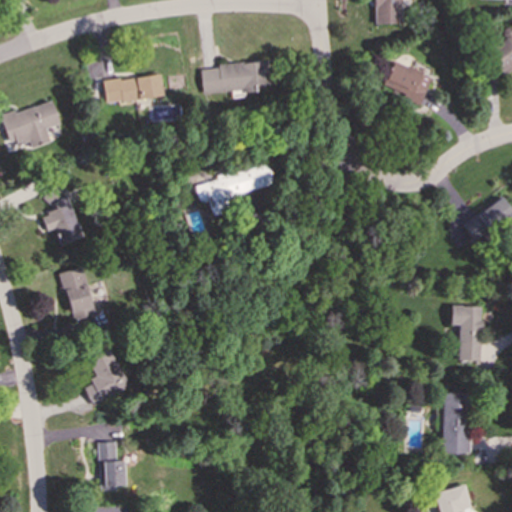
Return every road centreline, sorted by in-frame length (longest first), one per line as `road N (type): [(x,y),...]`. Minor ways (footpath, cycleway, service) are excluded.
road 1 (residential): [(318,8),(232,5),(138,15),(0,56)]
road 2 (residential): [(38,511),(27,393),(0,282)]
road 3 (residential): [(392,187),(352,155),(335,123),(317,0)]
road 4 (residential): [(511,134),(452,159),(420,185),(392,187)]
